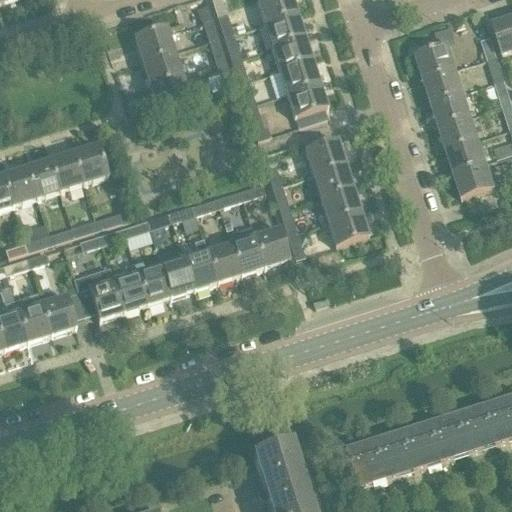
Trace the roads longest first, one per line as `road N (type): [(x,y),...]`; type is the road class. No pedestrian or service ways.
road 1 (secondary): [(0,446),(454,307)]
road 2 (residential): [(454,307),(363,27)]
